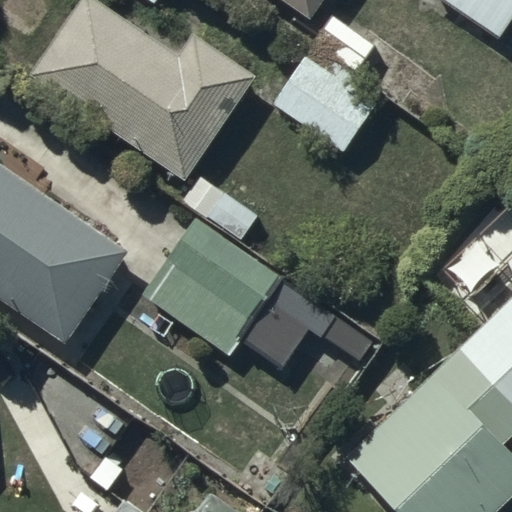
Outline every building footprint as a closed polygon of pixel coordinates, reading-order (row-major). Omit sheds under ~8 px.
[(184,55),(102,0),(80,0),(29,76),(187,181),(258,76),(197,35),(184,55)] [(321,0),(288,0),(311,16),(321,0)] [(511,16),(511,0),(447,0),(499,36),(511,16)] [(376,45),(335,16),(318,41),(358,70),(376,45)] [(383,100),(317,51),(280,101),(346,150),(383,100)] [(130,251),(0,163),(0,292),(70,340),(130,251)] [(257,216),(203,177),(186,200),(241,239),(257,216)] [(281,277),(198,219),(145,294),(228,352),(281,277)] [(376,341),(288,280),(244,342),(280,368),(311,324),(363,360),(376,341)] [(511,295),(344,457),(397,511),(498,511),(511,499),(511,454),(503,445),(511,436),(511,295)] [(129,424),(77,385),(52,417),(104,456),(129,424)] [(235,511),(210,492),(194,511),(235,511)]
